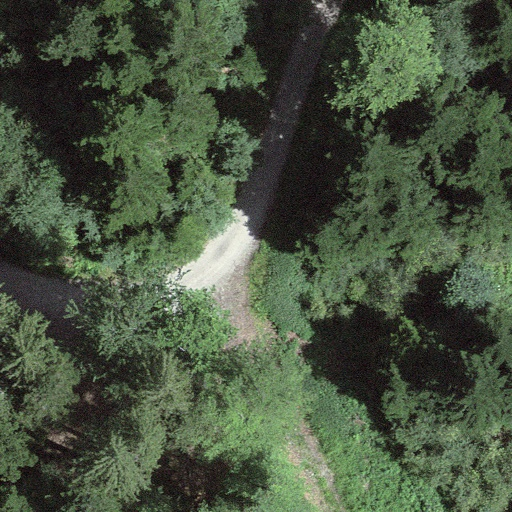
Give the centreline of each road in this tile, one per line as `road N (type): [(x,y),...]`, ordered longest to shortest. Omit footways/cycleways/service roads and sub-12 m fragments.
road 1 (track): [(337,0),(238,256),(203,300),(128,316),(67,315),(0,286)]
road 2 (track): [(342,511),(273,372),(203,300)]
